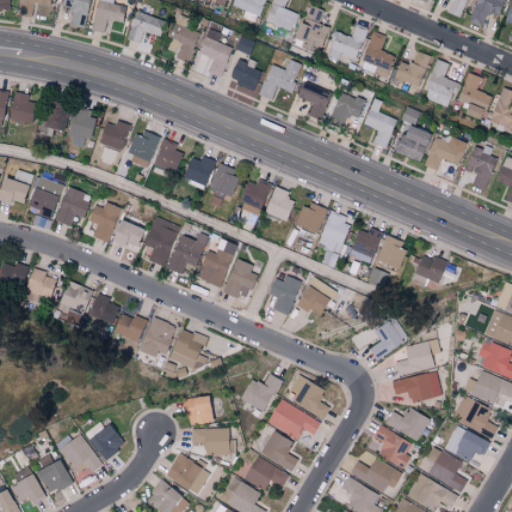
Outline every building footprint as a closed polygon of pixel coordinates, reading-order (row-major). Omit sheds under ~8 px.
[(20,0),(18,15),(31,17),(33,2),(47,4),(47,0),(20,0)] [(69,25),(84,27),(88,0),(62,0),(61,8),(72,10),(69,25)] [(95,0),(92,31),(104,32),(105,21),(121,23),(123,5),(113,4),(113,0),(95,0)] [(233,0),(231,5),(245,10),(242,17),(255,22),(263,0),(233,0)] [(271,0),(264,20),(292,31),(298,14),(284,8),(286,0),(271,0)] [(448,0),(444,11),(459,17),(465,0),(448,0)] [(475,0),(468,22),(481,26),(486,12),(498,16),(503,0),(475,0)] [(511,6),(509,5),(503,20),(511,24),(511,6)] [(322,10),(310,6),(303,24),(299,22),(292,41),(319,51),(328,27),(317,23),(322,10)] [(142,31),(158,36),(164,20),(135,10),(125,39),(138,43),(142,31)] [(186,62),(199,33),(185,27),(188,19),(177,14),(167,37),(181,43),(175,57),(186,62)] [(355,59),(367,28),(355,24),(350,37),(335,31),(326,58),(336,62),(339,53),(355,59)] [(219,77),(231,47),(217,42),(220,33),(207,28),(197,53),(212,59),(206,72),(219,77)] [(386,79),(394,55),(380,51),(384,35),(371,31),(359,70),(386,79)] [(428,55),(415,52),(412,65),(397,61),(393,81),(420,88),(428,55)] [(227,78),(252,90),(261,71),(236,59),(227,78)] [(258,95),(271,99),(276,87),(291,92),(301,64),(288,59),(284,69),(270,64),(258,95)] [(422,98),(448,107),(456,82),(443,78),(448,63),(435,59),(422,98)] [(482,78),(467,73),(457,101),(466,104),(463,114),(481,120),(489,95),(477,91),(482,78)] [(307,115),(319,120),(331,92),(302,80),(295,96),(312,103),(307,115)] [(511,100),(511,91),(502,87),(488,120),(511,130),(511,108),(509,108),(511,100)] [(30,94),(12,92),(9,121),(27,123),(30,94)] [(359,118),(363,99),(336,93),(328,127),(341,129),(345,115),(359,118)] [(371,143),(384,148),(396,119),(378,112),(382,102),(373,98),(362,124),(377,130),(371,143)] [(49,129),(62,132),(68,105),(47,100),(41,130),(48,131),(49,129)] [(94,112),(73,107),(65,140),(83,145),(84,138),(88,138),(94,112)] [(106,122),(97,142),(119,151),(130,125),(116,120),(114,125),(106,122)] [(430,135),(406,124),(394,151),(417,162),(430,135)] [(129,161),(146,168),(158,136),(138,129),(128,154),(131,155),(129,161)] [(465,144),(435,133),(423,166),(435,170),(440,158),(457,165),(465,144)] [(151,166),(172,174),(181,152),(174,150),(176,143),(162,138),(151,166)] [(492,148),(484,145),(483,149),(473,146),(465,170),(475,173),(471,185),(484,190),(495,157),(490,155),(492,148)] [(181,179),(202,188),(213,160),(201,155),(199,161),(190,157),(181,179)] [(511,169),(510,169),(511,165),(511,158),(505,156),(495,181),(510,187),(504,200),(511,203),(511,169)] [(229,197),(239,172),(218,163),(207,187),(229,197)] [(0,185),(0,200),(10,204),(11,200),(22,203),(31,174),(16,169),(12,180),(2,177),(0,185)] [(62,185),(38,176),(27,205),(38,210),(36,214),(50,219),(62,185)] [(236,208),(257,216),(269,183),(257,178),(254,184),(246,181),(236,208)] [(70,226),(74,215),(83,218),(91,195),(67,187),(55,221),(70,226)] [(292,201),(285,198),(287,191),(273,187),(263,214),(285,222),(292,201)] [(218,209),(222,200),(211,195),(207,204),(218,209)] [(93,204),(88,221),(96,223),(91,237),(108,243),(119,207),(104,202),(102,207),(93,204)] [(306,209),(301,206),(293,225),(315,235),(326,209),(309,202),(306,209)] [(350,219),(330,210),(315,245),(335,254),(350,219)] [(179,227),(155,216),(143,245),(152,248),(147,260),(162,267),(179,227)] [(144,229),(119,219),(111,239),(136,249),(144,229)] [(348,257),(370,263),(379,232),(368,229),(367,232),(356,229),(348,257)] [(167,269),(182,274),(185,263),(196,266),(206,236),(197,233),(195,240),(179,234),(167,269)] [(384,236),(375,260),(397,269),(407,246),(384,236)] [(235,245),(219,239),(214,253),(206,250),(195,278),(220,287),(235,245)] [(413,274),(437,282),(445,262),(420,253),(413,274)] [(223,294),(237,298),(238,294),(247,297),(254,274),(250,272),(252,265),(234,259),(223,294)] [(26,266),(14,262),(13,266),(1,262),(0,264),(0,282),(19,288),(26,266)] [(49,299),(54,279),(45,277),(46,272),(30,267),(24,292),(49,299)] [(387,272),(371,268),(367,283),(383,287),(387,272)] [(274,278),(264,305),(287,314),(300,282),(285,275),(282,282),(274,278)] [(320,317),(334,290),(310,277),(296,304),(320,317)] [(58,304),(82,313),(91,290),(67,281),(58,304)] [(511,285),(504,282),(495,307),(511,313),(511,285)] [(86,315),(110,325),(117,306),(108,303),(110,298),(95,292),(86,315)] [(144,319),(132,315),(131,318),(120,313),(112,332),(135,342),(144,319)] [(164,354),(174,325),(151,317),(139,352),(155,357),(157,352),(164,354)] [(374,360),(408,339),(395,317),(374,330),(380,341),(367,349),(374,360)] [(167,358),(191,368),(204,337),(180,327),(167,358)] [(403,345),(406,360),(394,362),(397,374),(433,368),(431,355),(439,353),(436,340),(403,345)] [(511,363),(507,362),(511,351),(483,340),(477,354),(485,358),(481,366),(511,378),(511,363)] [(468,378),(462,391),(493,403),(497,392),(510,398),(511,392),(511,382),(480,370),(476,381),(468,378)] [(441,396),(436,371),(390,381),(393,394),(407,392),(409,402),(441,396)] [(249,378),(239,399),(264,411),(279,380),(267,374),(262,385),(249,378)] [(186,426),(211,422),(207,395),(182,399),(186,426)] [(491,410),(465,395),(458,409),(464,412),(459,422),(490,439),(497,426),(486,420),(491,410)] [(312,434),(320,422),(280,399),(266,422),(296,440),(303,429),(312,434)] [(384,425),(418,441),(428,418),(407,408),(403,417),(391,411),(384,425)] [(123,447),(110,423),(100,429),(98,424),(85,432),(100,460),(123,447)] [(444,449),(469,461),(474,452),(483,456),(490,442),(455,425),(444,449)] [(372,437),(383,442),(377,456),(403,468),(409,456),(405,454),(411,442),(378,426),(372,437)] [(228,428),(190,428),(190,442),(203,442),(203,454),(228,454),(228,428)] [(286,453),(292,443),(272,431),(259,453),(290,471),(297,459),(286,453)] [(87,466),(90,472),(100,466),(82,434),(59,448),(74,474),(87,466)] [(461,491),(466,479),(455,474),(461,461),(439,450),(427,475),(461,491)] [(47,494),(69,484),(54,453),(39,460),(43,467),(36,470),(47,494)] [(164,477),(196,495),(210,469),(195,461),(194,463),(177,453),(164,477)] [(288,471),(252,457),(243,480),(265,489),(268,481),(283,486),(288,471)] [(355,461),(349,475),(383,490),(385,485),(393,488),(401,471),(373,459),(370,467),(355,461)] [(17,502),(26,498),(29,504),(43,498),(28,466),(12,474),(16,484),(10,487),(17,502)] [(450,508),(457,495),(418,474),(406,496),(433,511),(438,501),(450,508)] [(379,494),(346,477),(340,488),(351,494),(345,506),(356,511),(378,511),(380,508),(374,505),(379,494)] [(158,511),(167,511),(168,511),(180,511),(188,504),(163,481),(145,499),(158,511)] [(226,504),(240,511),(264,511),(265,511),(254,504),(260,493),(239,481),(226,504)] [(0,491),(0,511),(18,511),(6,489),(0,491)] [(425,511),(402,498),(393,511),(425,511)]
